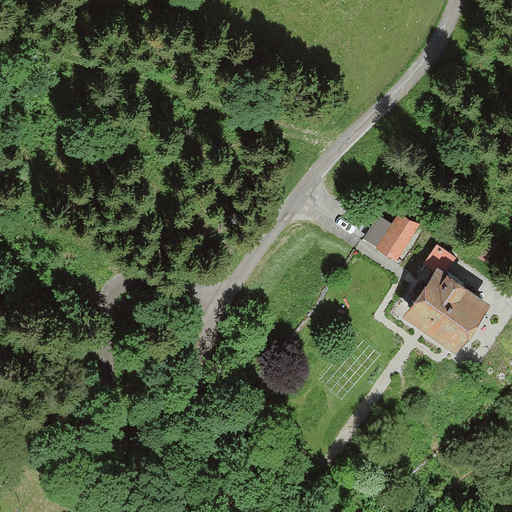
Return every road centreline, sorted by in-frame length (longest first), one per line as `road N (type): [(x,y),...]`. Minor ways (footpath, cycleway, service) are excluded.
road 1 (unclassified): [(457,0),(442,37),(311,177),(230,282),(210,323),(198,409),(205,473),(220,511)]
road 2 (track): [(330,154),(199,94),(72,49),(0,37)]
